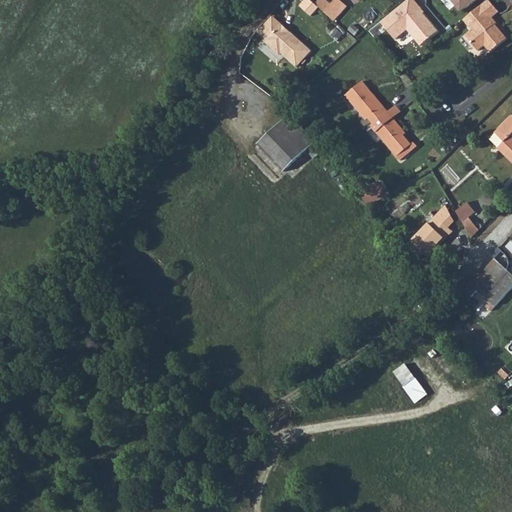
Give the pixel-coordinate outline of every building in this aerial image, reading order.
[(319,8),(315,4),(310,0),(304,0),(299,6),(311,17),(319,8)] [(339,0),(335,0),(331,5),(326,0),(318,0),(315,4),(319,8),(324,12),(334,21),(347,7),(339,0)] [(411,0),(408,0),(381,22),(393,37),(405,28),(419,46),(436,33),(415,7),(416,6),(411,0)] [(449,0),(460,13),(476,0),(449,0)] [(488,0),(463,21),(472,31),(465,36),(477,51),(484,46),(491,53),(507,39),(495,24),(497,23),(492,17),(498,12),(488,0)] [(258,33),(266,39),(264,41),(280,56),(282,53),(298,68),(312,52),(273,16),(258,33)] [(373,125),(389,112),(364,82),(346,97),(366,122),(369,120),(373,125)] [(395,107),(389,112),(394,119),(401,113),(395,107)] [(389,112),(373,125),(371,127),(397,158),(412,145),(405,136),(407,134),(394,119),(389,112)] [(511,118),(496,135),(505,144),(499,150),(511,163),(511,118)] [(286,120),(259,146),(286,174),(313,148),(286,120)] [(412,145),(397,158),(401,163),(419,148),(415,143),(412,145)] [(359,195),(367,208),(390,194),(382,181),(359,195)] [(469,204),(457,212),(472,237),(480,232),(470,219),(477,214),(469,204)] [(456,223),(446,207),(411,243),(427,258),(453,232),(450,229),(456,223)] [(511,289),(511,274),(495,258),(460,294),(466,300),(477,290),(495,307),(511,289)] [(403,387),(415,404),(428,395),(406,364),(394,372),(404,387),(403,387)] [(388,398),(402,390),(393,373),(379,381),(388,398)]
